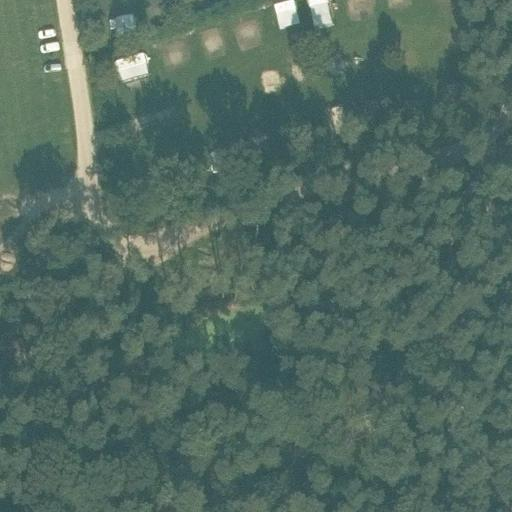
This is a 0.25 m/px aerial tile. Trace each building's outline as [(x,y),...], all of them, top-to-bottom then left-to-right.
[(143,0),(151,26),(175,20),(169,0),(143,0)] [(189,0),(192,9),(214,4),(212,0),(189,0)] [(293,0),(290,0),(271,5),(277,29),(299,24),(293,0)] [(306,0),(309,27),(330,25),(328,0),(306,0)] [(343,0),(346,21),(370,18),(368,0),(343,0)] [(385,0),(386,9),(407,7),(406,0),(385,0)] [(132,2),(111,10),(122,38),(143,31),(132,2)] [(230,21),(241,53),(266,44),(254,12),(230,21)] [(201,55),(222,48),(216,29),(195,36),(201,55)] [(182,64),(184,71),(193,68),(185,37),(160,43),(167,68),(182,64)] [(140,59),(120,64),(123,77),(143,71),(140,59)] [(408,120),(423,118),(419,77),(404,79),(408,120)] [(442,90),(445,108),(467,104),(463,86),(442,90)] [(386,97),(362,100),(365,123),(389,121),(386,97)] [(289,117),(295,144),(311,141),(305,114),(289,117)] [(331,137),(352,133),(349,115),(328,119),(331,137)] [(217,174),(236,164),(228,148),(209,157),(217,174)]
